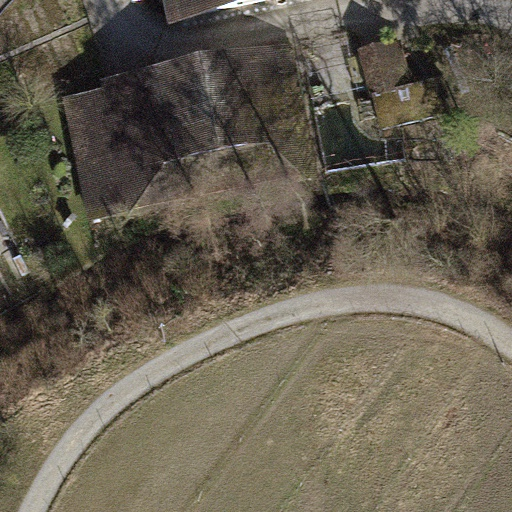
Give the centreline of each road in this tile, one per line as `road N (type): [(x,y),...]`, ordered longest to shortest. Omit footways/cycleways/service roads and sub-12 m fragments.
road 1 (track): [(34,511),(63,455),(117,401),(171,364),(310,306),(384,295),(453,312),(511,342)]
road 2 (track): [(110,0),(145,37),(184,43),(420,0)]
